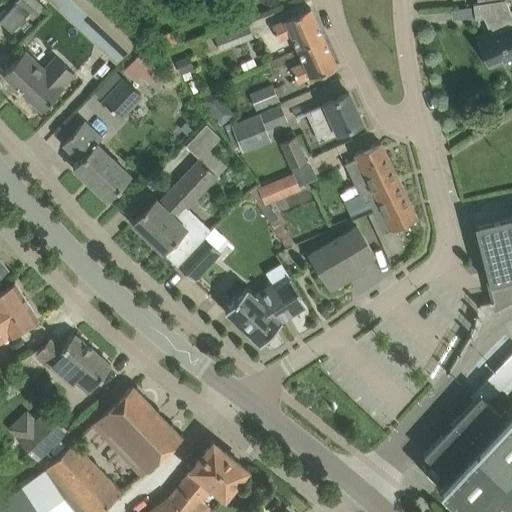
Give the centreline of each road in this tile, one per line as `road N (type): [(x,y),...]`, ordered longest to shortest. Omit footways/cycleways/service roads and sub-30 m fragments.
road 1 (unclassified): [(420,129),(446,228),(442,254),(403,290),(242,396)]
road 2 (secondary): [(242,396),(147,322),(0,175)]
road 3 (secondary): [(384,511),(242,396)]
road 4 (residential): [(420,129),(380,114),(333,0)]
road 5 (unclassified): [(401,0),(420,129)]
